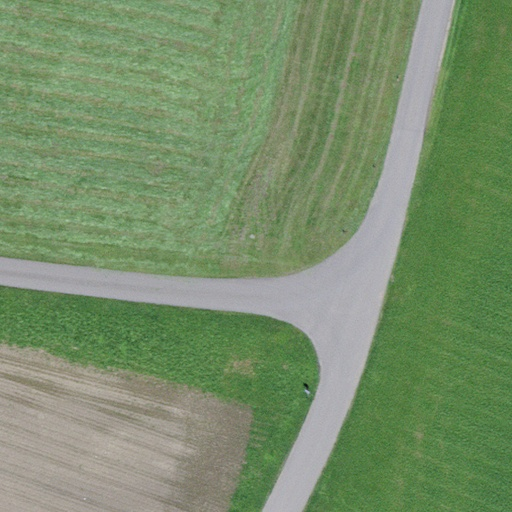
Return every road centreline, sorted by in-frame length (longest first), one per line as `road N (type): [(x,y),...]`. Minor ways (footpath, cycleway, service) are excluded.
road 1 (unclassified): [(0,267),(372,305)]
road 2 (unclassified): [(439,0),(372,305)]
road 3 (unclassified): [(372,305),(290,511)]
